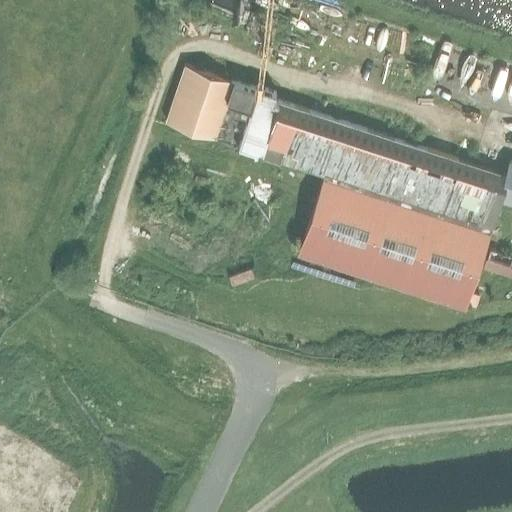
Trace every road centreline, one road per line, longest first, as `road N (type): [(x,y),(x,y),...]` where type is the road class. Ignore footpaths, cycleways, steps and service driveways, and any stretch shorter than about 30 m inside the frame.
road 1 (track): [(511,422),(350,445),(258,511)]
road 2 (unclassified): [(254,357),(318,370),(387,370),(511,354)]
road 3 (unclassified): [(200,511),(244,419),(254,357)]
road 4 (unclassified): [(254,357),(101,298)]
